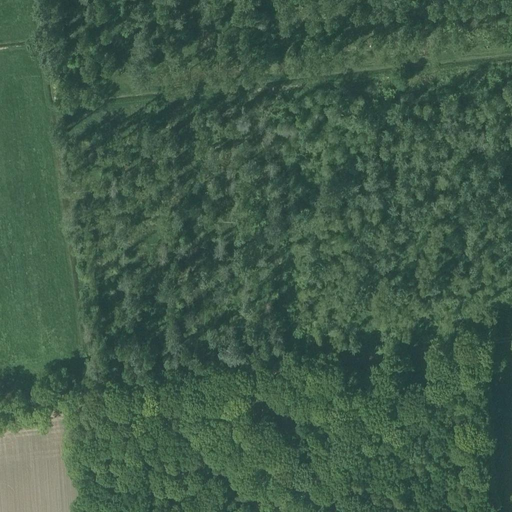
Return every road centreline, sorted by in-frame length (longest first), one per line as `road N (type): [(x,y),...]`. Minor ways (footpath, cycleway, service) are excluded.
road 1 (track): [(511,341),(252,373),(271,511)]
road 2 (track): [(0,409),(252,373)]
